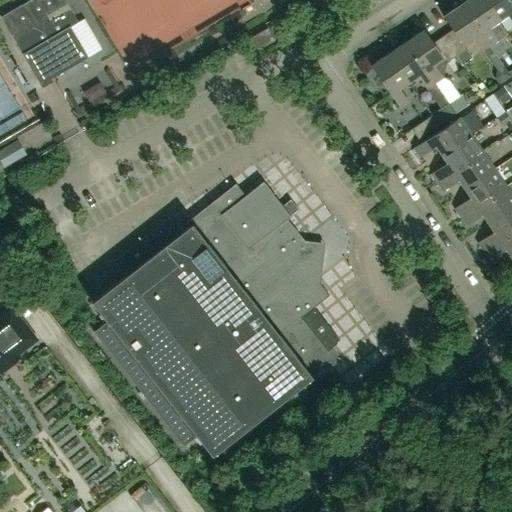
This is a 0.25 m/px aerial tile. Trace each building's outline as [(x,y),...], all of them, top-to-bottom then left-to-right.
[(29,31),(13,41),(40,85),(87,58),(70,27),(77,22),(69,8),(48,20),(46,16),(67,4),(64,0),(29,0),(0,17),(11,36),(27,27),(29,31)] [(232,0),(194,0),(181,9),(194,30),(235,4),(232,0)] [(462,0),(464,2),(460,5),(475,25),(489,46),(497,40),(506,34),(498,22),(482,0),(462,0)] [(511,0),(482,0),(498,22),(507,15),(511,22),(511,0)] [(489,46),(460,5),(442,17),(451,30),(441,36),(455,56),(466,50),(463,45),(472,39),(480,52),(489,46)] [(267,28),(245,41),(252,53),(274,41),(267,28)] [(423,30),(405,42),(424,70),(434,83),(442,78),(445,63),(455,56),(441,36),(432,43),(423,30)] [(424,70),(405,42),(388,54),(408,83),(417,76),(426,89),(434,83),(424,70)] [(408,83),(388,54),(370,66),(398,108),(407,102),(398,89),(408,83)] [(502,65),(495,70),(494,78),(498,84),(509,76),(502,65)] [(500,89),(492,94),(500,105),(507,100),(500,89)] [(504,111),(492,94),(486,99),(486,103),(493,114),(498,116),(503,112),(504,111)] [(454,98),(447,103),(454,114),(462,109),(454,98)] [(447,103),(430,116),(437,126),(454,114),(447,103)] [(509,121),(503,112),(498,116),(496,117),(503,126),(509,121)] [(437,126),(430,116),(411,129),(417,139),(437,126)] [(441,155),(470,135),(458,117),(413,148),(419,157),(435,147),(441,155)] [(470,135),(441,155),(447,164),(430,175),(436,183),(482,152),(470,135)] [(17,139),(0,149),(0,161),(4,168),(26,155),(17,139)] [(494,169),(482,152),(436,183),(442,192),(458,181),(464,189),(494,169)] [(144,187),(160,175),(152,164),(136,175),(144,187)] [(494,169),(464,189),(470,198),(454,209),(460,218),(505,186),(494,169)] [(113,261),(125,276),(91,302),(106,322),(93,332),(183,447),(196,436),(211,455),(304,382),(307,386),(330,368),(328,365),(333,361),(335,354),(331,348),(336,344),(337,339),(313,308),(328,296),(319,285),(321,274),(320,274),(324,244),(304,242),(286,219),(290,216),(282,206),(262,182),(244,196),(235,184),(178,229),(169,217),(113,261)] [(511,207),(511,196),(505,186),(460,218),(466,226),(482,215),(487,224),(511,207)] [(511,207),(487,224),(493,232),(477,243),(483,252),(511,232),(511,207)] [(511,232),(483,252),(489,261),(505,250),(511,259),(511,258),(511,232)] [(0,371),(9,365),(18,357),(16,354),(33,341),(35,340),(10,307),(8,309),(9,309),(0,315),(0,371)] [(73,511),(58,493),(44,505),(49,511),(73,511)]
